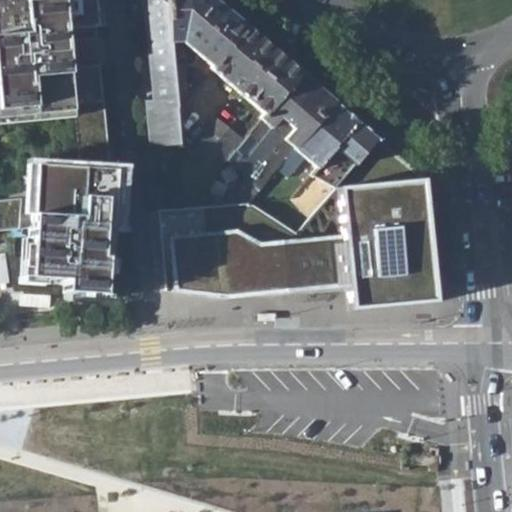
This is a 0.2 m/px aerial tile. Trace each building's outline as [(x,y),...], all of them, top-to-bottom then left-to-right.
[(0,0),(0,230),(28,227),(25,278),(62,280),(61,293),(100,295),(104,227),(109,227),(112,168),(108,168),(98,63),(96,37),(92,0),(0,0)] [(170,69),(163,0),(143,0),(152,99),(145,99),(149,145),(177,143),(173,109),(170,69)] [(163,0),(170,69),(185,69),(194,69),(195,64),(204,58),(211,64),(245,27),(212,0),(163,0)] [(211,64),(265,110),(298,72),(245,27),(211,64)] [(209,68),(211,64),(204,58),(195,64),(194,69),(200,78),(209,68)] [(188,92),(185,69),(170,69),(173,109),(188,92)] [(282,131),(222,203),(250,201),(258,190),(273,174),(334,102),(298,72),(265,110),(242,139),(224,157),(230,162),(237,154),(241,157),(278,115),(293,126),(287,134),(282,131)] [(334,102),(273,174),(285,182),(293,172),(299,165),(311,176),(356,121),(334,102)] [(221,117),(189,152),(210,170),(241,135),(221,117)] [(311,176),(335,189),(379,140),(356,121),(311,176)] [(379,140),(335,189),(333,194),(294,233),(250,201),(222,203),(158,209),(166,293),(227,300),(349,289),(351,314),(438,305),(426,178),(379,140)] [(306,181),(311,176),(299,165),(293,172),(306,181)] [(268,200),(258,190),(250,201),(268,200)]
